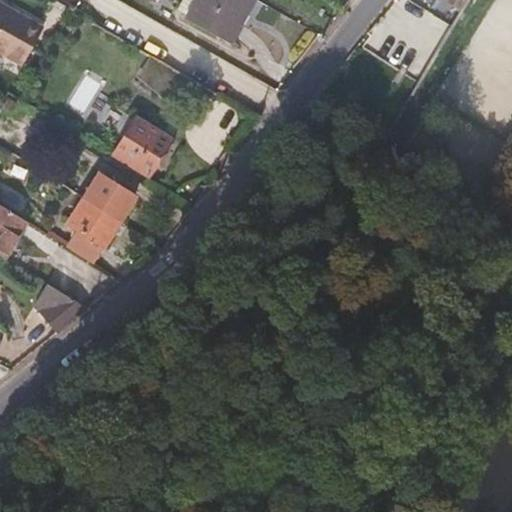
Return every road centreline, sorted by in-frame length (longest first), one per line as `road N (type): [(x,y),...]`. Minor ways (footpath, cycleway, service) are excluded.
road 1 (tertiary): [(286,115),(183,258),(0,407)]
road 2 (residential): [(286,115),(89,0)]
road 3 (tertiary): [(377,0),(286,115)]
